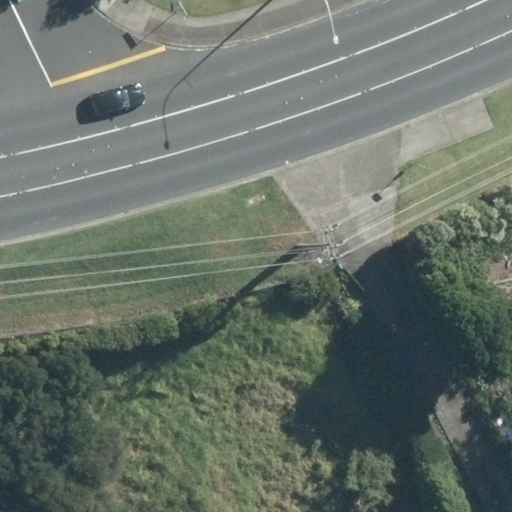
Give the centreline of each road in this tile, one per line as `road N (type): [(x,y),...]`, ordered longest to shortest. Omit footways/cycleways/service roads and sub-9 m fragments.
road 1 (primary): [(96,157),(330,82),(511,4)]
road 2 (residential): [(19,0),(96,157)]
